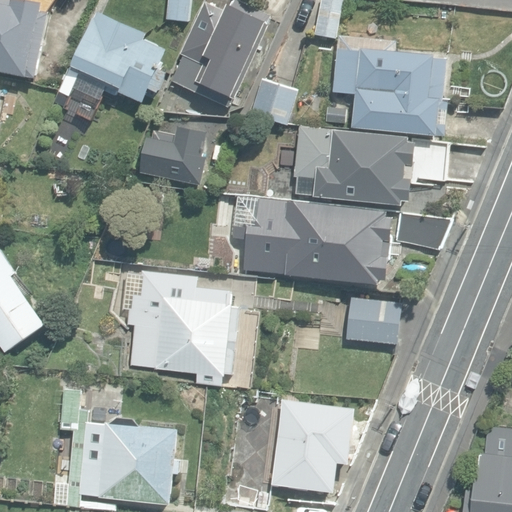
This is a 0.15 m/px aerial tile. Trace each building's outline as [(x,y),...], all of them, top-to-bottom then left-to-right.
[(0,0),(0,69),(40,77),(53,12),(44,10),(46,1),(39,0),(0,0)] [(172,0),(170,18),(192,21),(193,0),(172,0)] [(233,103),(239,106),(244,95),(240,93),(275,15),(241,0),(230,0),(229,3),(232,4),(229,10),(208,1),(184,53),(186,54),(174,80),(232,106),(233,103)] [(324,0),(318,34),(340,38),(346,0),(324,0)] [(120,87),(143,97),(150,84),(159,88),(167,69),(160,65),(168,45),(145,35),(148,29),(98,7),(72,66),(104,80),(102,85),(118,92),(120,87)] [(356,126),(442,135),(450,58),(342,47),(337,91),(359,93),(356,126)] [(255,112),(292,124),(303,90),(266,79),(255,112)] [(0,136),(10,89),(0,87),(0,136)] [(55,118),(64,122),(70,110),(60,106),(55,118)] [(330,107),(329,120),(347,121),(348,108),(330,107)] [(447,180),(451,142),(301,126),(296,176),(299,176),(298,192),(406,205),(406,199),(413,200),(416,177),(447,180)] [(135,180),(158,183),(161,160),(143,155),(135,180)] [(245,269),(384,284),(391,210),(261,196),(258,224),(236,222),(234,238),(248,239),(245,269)] [(397,241),(445,248),(457,218),(402,210),(397,241)] [(0,338),(10,352),(52,323),(17,274),(20,272),(0,244),(0,338)] [(200,253),(199,265),(213,266),(214,254),(200,253)] [(125,276),(138,278),(140,265),(128,263),(125,276)] [(160,369),(229,376),(229,373),(238,374),(244,307),(235,306),(235,304),(232,303),(233,292),(193,288),(192,291),(172,289),(171,297),(167,296),(166,298),(139,296),(135,329),(142,330),(141,340),(163,342),(160,369)] [(355,294),(349,338),(398,344),(404,300),(355,294)] [(71,505),(84,506),(85,494),(176,503),(183,429),(144,425),(139,417),(121,417),(114,421),(110,421),(110,424),(90,422),(91,409),(83,408),(85,391),(68,389),(64,428),(79,429),(74,479),(84,480),(83,487),(73,486),(71,505)] [(276,484),(339,491),(343,461),(353,462),(359,407),(286,399),(276,484)] [(466,511),(511,511),(511,452),(482,450),(481,463),(478,462),(476,486),(468,486),(466,511)] [(67,504),(70,483),(49,482),(47,502),(67,504)]
